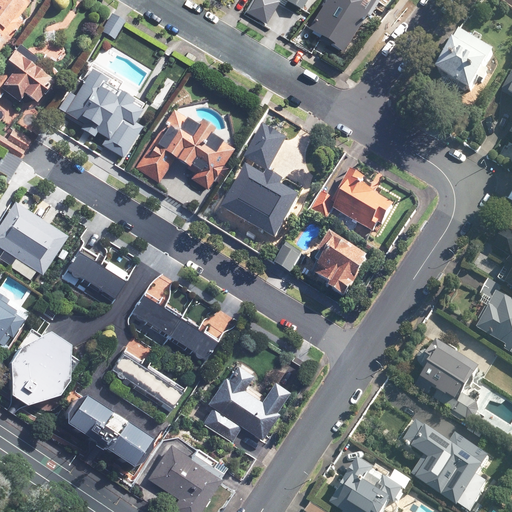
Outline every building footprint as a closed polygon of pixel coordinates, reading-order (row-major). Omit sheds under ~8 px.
[(28,3),(24,0),(0,0),(0,49),(21,21),(17,18),(28,3)] [(274,4),(267,0),(251,0),(244,13),(263,24),(274,4)] [(283,0),(283,2),(299,12),(305,0),(283,0)] [(329,48),(342,56),(359,24),(364,27),(378,1),(376,0),(325,0),(308,33),(330,45),(329,48)] [(124,20),(110,13),(100,32),(115,39),(124,20)] [(493,55),(459,34),(433,76),(467,97),(493,55)] [(57,77),(17,47),(0,69),(0,97),(1,95),(16,106),(22,99),(34,109),(57,77)] [(132,124),(142,106),(117,92),(122,84),(90,66),(85,74),(72,98),(65,94),(56,111),(62,115),(84,127),(76,141),(84,146),(88,140),(121,159),(139,128),(132,124)] [(511,74),(502,92),(511,97),(511,135),(511,138),(511,74)] [(198,119),(194,126),(170,112),(134,171),(158,185),(173,161),(193,173),(189,181),(208,192),(232,153),(208,138),(214,129),(198,119)] [(287,140),(262,126),(244,160),(269,174),(287,140)] [(31,140),(13,129),(7,138),(25,149),(31,140)] [(222,213),(250,229),(247,235),(257,240),(260,234),(277,243),(301,200),(282,189),(283,186),(267,177),(265,180),(246,170),(222,213)] [(350,173),(335,202),(321,194),(311,214),(327,223),(333,213),(372,234),(378,224),(384,228),(396,206),(361,188),(364,181),(350,173)] [(0,220),(0,250),(13,258),(8,265),(31,279),(35,272),(42,277),(65,239),(10,205),(0,220)] [(511,234),(505,231),(494,250),(511,260),(511,234)] [(329,290),(327,293),(346,306),(370,268),(328,240),(316,259),(323,264),(313,279),(329,290)] [(303,255),(286,245),(274,265),(291,275),(303,255)] [(130,277),(79,247),(64,273),(114,303),(130,277)] [(511,272),(509,271),(500,287),(511,293),(511,272)] [(511,306),(497,298),(501,291),(487,283),(479,296),(493,304),(478,332),(506,348),(504,352),(511,357),(511,306)] [(23,322),(3,308),(8,302),(0,296),(0,345),(6,337),(11,340),(23,322)] [(215,346),(140,297),(128,317),(203,365),(215,346)] [(66,348),(44,335),(18,348),(7,365),(12,394),(27,404),(57,396),(66,381),(66,348)] [(478,406),(463,396),(478,372),(436,344),(425,360),(431,364),(417,385),(450,406),(447,410),(467,423),(478,406)] [(180,396),(119,356),(107,374),(168,414),(180,396)] [(204,407),(209,410),(200,425),(231,444),(240,429),(262,443),(277,418),(273,416),(286,396),(269,386),(262,398),(244,387),(249,379),(232,369),(222,384),(219,382),(204,407)] [(150,439),(83,398),(82,398),(81,398),(80,398),(79,399),(78,399),(78,400),(77,400),(76,401),(75,401),(74,402),(74,403),(73,403),(72,404),(72,405),(71,405),(71,406),(70,407),(70,408),(69,408),(69,409),(68,410),(68,411),(68,412),(67,413),(67,414),(67,415),(67,416),(67,417),(67,418),(67,419),(67,420),(67,421),(67,422),(67,423),(134,465),(135,465),(136,465),(137,465),(138,464),(139,464),(140,464),(141,464),(142,463),(143,463),(144,462),(145,462),(146,461),(146,460),(147,460),(148,459),(149,458),(149,457),(150,456),(150,455),(151,455),(151,454),(151,453),(152,452),(152,451),(152,449),(152,448),(152,447),(152,446),(152,445),(152,444),(151,443),(151,442),(151,441),(150,440),(150,439)] [(471,511),(488,488),(477,481),(490,462),(456,438),(450,447),(418,425),(404,445),(424,458),(410,479),(457,510),(459,508),(465,511),(471,511)] [(167,448),(147,481),(176,499),(168,511),(169,511),(201,511),(221,482),(167,448)] [(385,511),(389,506),(395,510),(405,495),(356,464),(328,509),(333,511),(385,511)]
